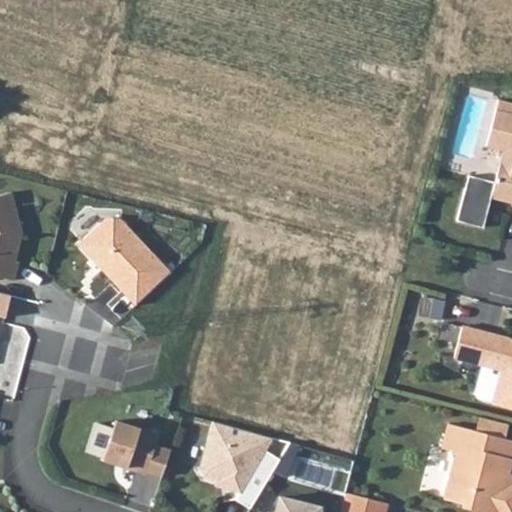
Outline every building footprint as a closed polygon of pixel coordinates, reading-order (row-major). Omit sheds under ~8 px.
[(464,176),(453,221),(480,228),(487,198),(511,203),(511,115),(511,117),(486,111),(478,145),(498,150),(491,182),(464,176)] [(12,190),(0,193),(0,275),(14,279),(19,260),(15,258),(22,231),(18,230),(16,223),(20,222),(12,190)] [(170,271),(120,217),(106,217),(78,243),(91,258),(97,258),(124,287),(121,289),(135,304),(170,271)] [(10,293),(0,290),(0,314),(4,316),(10,293)] [(449,356),(497,369),(489,401),(511,406),(511,338),(457,324),(449,356)] [(274,427),(253,422),(213,413),(203,462),(207,469),(221,472),(228,473),(226,479),(242,483),(239,489),(254,497),(282,447),(268,439),(274,427)] [(162,471),(171,445),(156,440),(159,429),(115,415),(102,454),(146,468),(147,466),(162,471)] [(437,448),(452,452),(440,496),(458,501),(457,507),(474,511),(511,511),(511,485),(495,481),(497,470),(504,472),(507,461),(510,462),(511,455),(511,440),(444,422),(437,448)] [(383,511),(386,503),(342,492),(337,511),(383,511)] [(315,511),(316,507),(276,497),(272,511),(315,511)]
